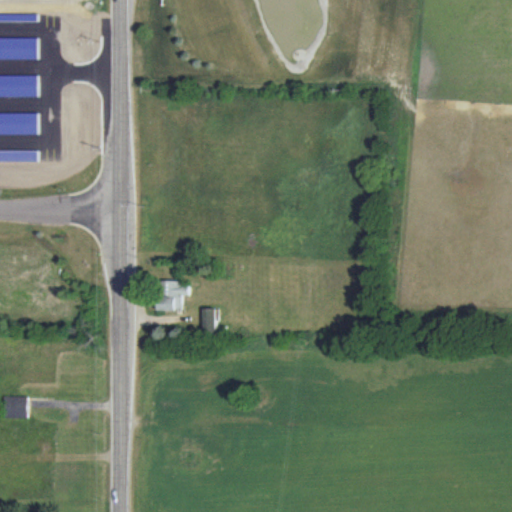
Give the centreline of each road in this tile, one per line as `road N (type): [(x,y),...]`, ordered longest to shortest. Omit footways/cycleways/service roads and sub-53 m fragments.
road 1 (secondary): [(123,208),(123,511)]
road 2 (secondary): [(123,208),(123,0)]
road 3 (residential): [(123,208),(0,207)]
